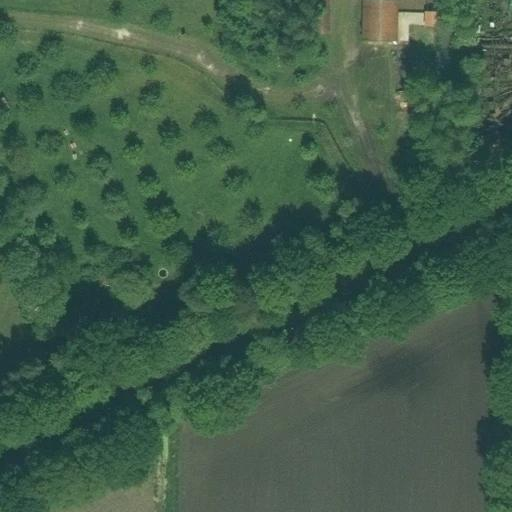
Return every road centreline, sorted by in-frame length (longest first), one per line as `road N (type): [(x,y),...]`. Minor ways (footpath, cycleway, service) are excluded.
road 1 (track): [(511,180),(0,433)]
road 2 (track): [(345,0),(341,93),(409,231)]
